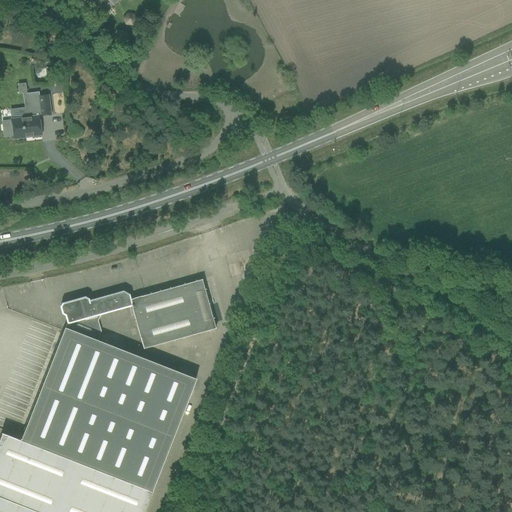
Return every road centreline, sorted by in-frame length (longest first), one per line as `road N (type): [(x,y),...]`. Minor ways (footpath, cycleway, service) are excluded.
road 1 (unknown): [(206,217),(228,284),(231,335),(155,511)]
road 2 (secondary): [(0,241),(101,218),(266,160)]
road 3 (track): [(281,188),(303,210),(511,335)]
road 4 (unclassified): [(0,206),(121,183),(197,156),(237,112)]
road 5 (unclassified): [(237,112),(123,82),(23,0)]
road 6 (unclassified): [(0,273),(230,209)]
road 7 (secondary): [(511,46),(356,121)]
road 8 (secondary): [(356,121),(511,68)]
